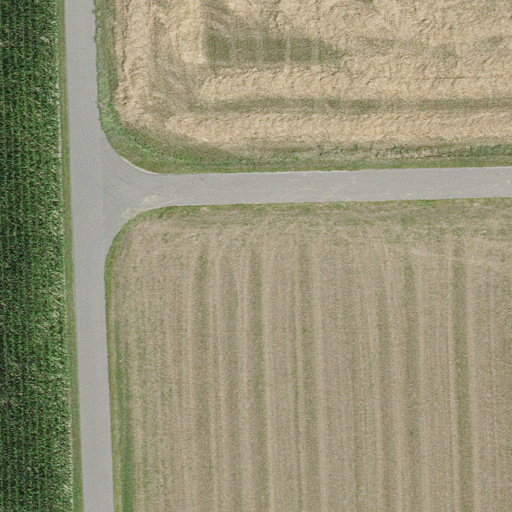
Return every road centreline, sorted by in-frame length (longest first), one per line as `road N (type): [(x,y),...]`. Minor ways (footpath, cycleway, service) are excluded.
road 1 (track): [(97,511),(79,0)]
road 2 (track): [(511,195),(86,206)]
